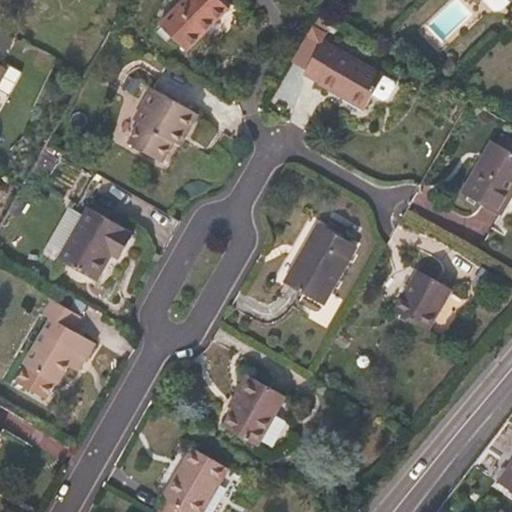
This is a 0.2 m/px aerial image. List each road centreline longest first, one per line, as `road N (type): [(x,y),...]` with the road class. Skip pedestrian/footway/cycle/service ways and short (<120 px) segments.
road 1 (residential): [(66,511),(276,141),(387,202)]
road 2 (secondary): [(511,369),(393,511)]
